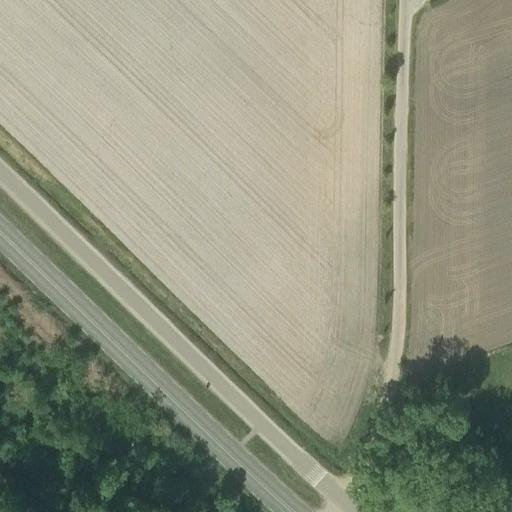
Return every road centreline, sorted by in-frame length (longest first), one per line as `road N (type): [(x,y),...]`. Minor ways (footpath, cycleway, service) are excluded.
road 1 (unclassified): [(345,501),(364,481),(384,426),(395,362),(404,0)]
road 2 (unclassified): [(345,501),(0,173)]
road 3 (primary): [(287,511),(0,238)]
